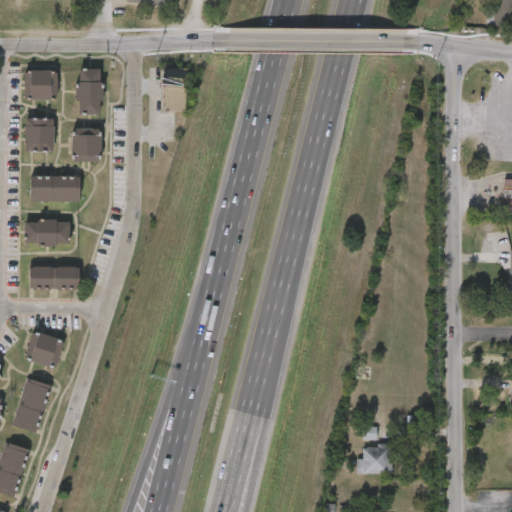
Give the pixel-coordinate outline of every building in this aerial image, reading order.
[(511,0),(511,17),(509,28),(490,22),(496,0),(511,0)] [(100,68),(100,115),(77,115),(77,68),(100,68)] [(186,112),(187,69),(163,68),(162,112),(186,112)] [(24,99),(24,70),(55,70),(55,99),(24,99)] [(25,118),(52,118),(52,151),(25,151),(25,118)] [(72,162),(72,129),(99,129),(99,162),(72,162)] [(29,201),(29,176),(79,176),(79,201),(29,201)] [(511,213),(511,180),(504,180),(503,213),(511,213)] [(68,220),(68,245),(24,245),(24,220),(68,220)] [(78,267),(78,289),(29,289),(29,267),(78,267)] [(23,359),(32,331),(63,341),(55,368),(23,359)] [(14,427),(27,379),(48,384),(35,433),(14,427)] [(377,440),(376,427),(363,428),(363,440),(377,440)] [(13,497),(0,493),(0,461),(5,443),(25,448),(13,497)] [(360,446),(389,446),(389,474),(353,474),(353,460),(360,460),(360,446)]
